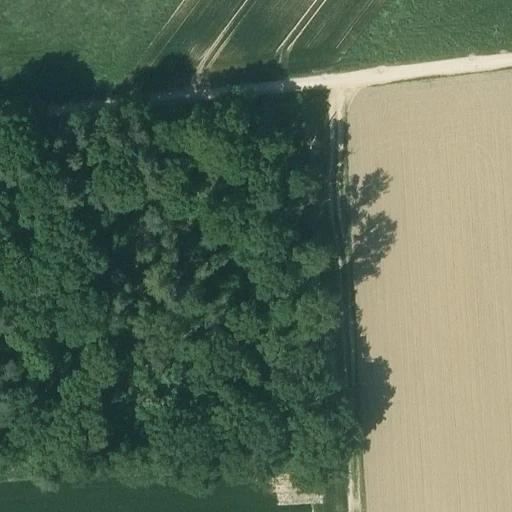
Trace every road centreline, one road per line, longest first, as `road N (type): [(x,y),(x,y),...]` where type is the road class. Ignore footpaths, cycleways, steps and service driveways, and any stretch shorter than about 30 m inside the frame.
road 1 (track): [(511,63),(0,123)]
road 2 (track): [(322,81),(352,511)]
